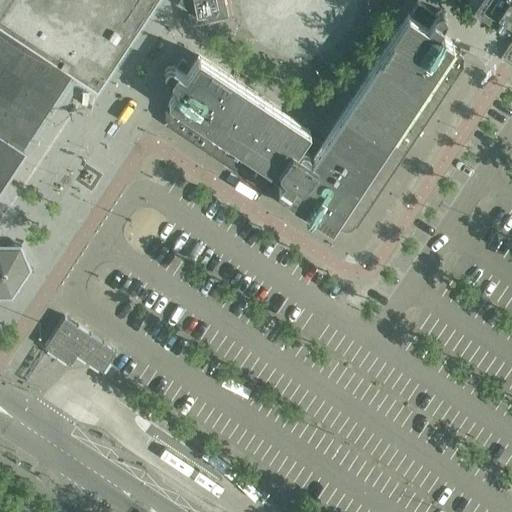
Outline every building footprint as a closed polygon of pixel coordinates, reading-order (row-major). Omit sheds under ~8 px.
[(0,0),(0,12),(73,61),(74,62),(93,75),(94,74),(95,75),(97,76),(147,0),(0,0)] [(147,0),(97,76),(93,74),(74,62),(73,61),(39,112),(37,111),(18,139),(20,141),(22,138),(32,145),(75,80),(99,96),(161,0),(147,0)] [(178,0),(178,1),(188,7),(191,22),(212,18),(228,15),(225,0),(178,0)] [(275,179),(279,181),(283,184),(288,188),(292,190),(288,195),(332,224),(332,223),(341,229),(342,227),(343,228),(345,228),(346,229),(349,229),(350,228),(351,228),(353,226),(355,225),(356,226),(463,65),(462,64),(463,62),(463,60),(463,59),(463,58),(463,56),(462,55),(462,54),(461,52),(459,51),(460,49),(453,44),(454,43),(454,42),(438,31),(440,28),(442,29),(445,24),(444,23),(446,20),(447,19),(447,18),(447,16),(447,15),(446,14),(446,13),(445,12),(443,11),(442,11),(441,11),(440,11),(439,11),(437,12),(436,13),(418,1),(410,13),(409,12),(408,12),(324,139),(218,68),(219,67),(200,54),(199,54),(185,74),(173,66),(172,65),(171,65),(170,65),(169,65),(168,66),(166,67),(165,69),(164,70),(164,72),(165,73),(166,75),(167,76),(179,84),(169,99),(170,101),(165,109),(167,110),(166,111),(166,112),(165,114),(165,115),(165,116),(166,118),(166,119),(167,120),(168,121),(169,123),(169,124),(254,181),(259,184),(261,186),(268,190),(274,181),(275,179)] [(0,174),(8,163),(22,142),(20,141),(18,139),(37,111),(39,112),(73,61),(0,12),(0,174)] [(287,188),(288,188),(283,184),(279,181),(278,182),(278,183),(278,184),(278,185),(278,187),(279,187),(280,188),(281,189),(282,190),(283,190),(285,190),(286,190),(287,189),(287,188)] [(144,252),(164,222),(152,214),(132,244),(144,252)] [(205,245),(197,240),(188,254),(195,259),(205,245)] [(0,297),(12,297),(32,268),(22,244),(0,243),(0,297)] [(116,350),(86,331),(88,328),(79,322),(78,325),(71,321),(65,316),(45,346),(71,363),(76,355),(85,361),(86,359),(90,362),(89,364),(98,370),(99,368),(103,370),(105,371),(111,362),(109,360),(110,358),(114,353),(116,350)] [(293,333),(286,328),(276,342),(283,347),(293,333)]
